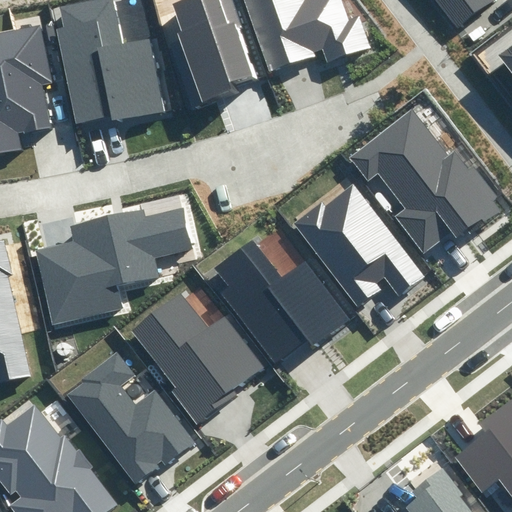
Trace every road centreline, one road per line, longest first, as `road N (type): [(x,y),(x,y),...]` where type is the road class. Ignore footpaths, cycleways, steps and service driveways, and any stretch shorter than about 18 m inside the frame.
road 1 (residential): [(0,197),(263,142),(343,110)]
road 2 (tertiary): [(235,511),(511,297)]
